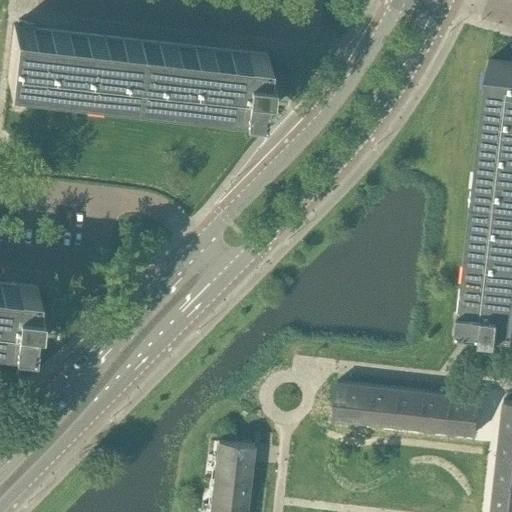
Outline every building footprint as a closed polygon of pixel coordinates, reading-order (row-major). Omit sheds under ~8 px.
[(266,64),(268,53),(14,24),(7,81),(63,87),(261,108),(263,97),(285,100),(285,101),(287,102),(291,69),(289,69),(289,71),(265,68),(266,64)] [(459,313),(458,328),(511,333),(511,61),(509,61),(489,59),(459,313)] [(38,287),(0,282),(0,338),(32,342),(33,330),(56,333),(56,335),(58,335),(62,302),(60,302),(59,304),(36,302),(36,297),(37,298),(38,287)] [(475,432),(480,395),(478,395),(477,401),(337,385),(338,379),(337,379),(332,416),(475,432)] [(511,511),(511,399),(504,399),(504,400),(509,400),(495,511),(511,511)] [(239,511),(248,443),(253,443),(253,442),(216,438),(208,511),(239,511)]
